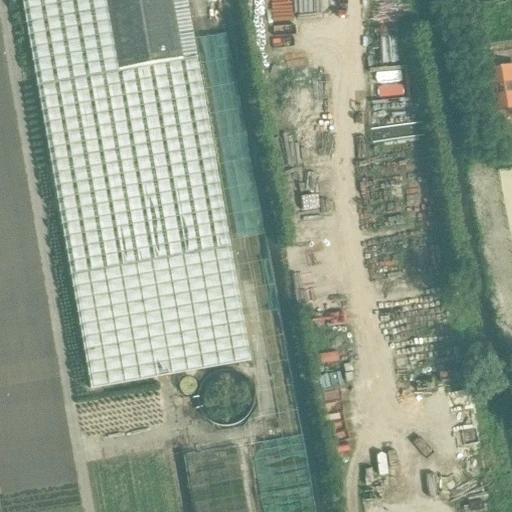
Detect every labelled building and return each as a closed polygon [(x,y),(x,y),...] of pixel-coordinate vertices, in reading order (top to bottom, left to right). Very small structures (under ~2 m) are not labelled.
[(118,70),(105,0),(21,0),(37,85),(89,388),(248,361),(195,57),(181,60),(180,59),(118,70)] [(170,0),(105,0),(118,70),(180,59),(170,0)] [(511,67),(485,72),(491,112),(511,108),(511,67)] [(511,150),(509,132),(493,134),(498,167),(511,164),(511,150)] [(250,400),(251,399),(250,395),(249,390),(244,383),(238,378),(234,377),(228,376),(224,376),(219,378),(215,380),(211,382),(209,385),(206,390),(205,394),(204,399),(205,407),(207,411),(210,414),(213,418),(217,420),(225,422),(231,422),(236,421),(243,416),(246,413),(248,409),(250,405),(250,400)]
